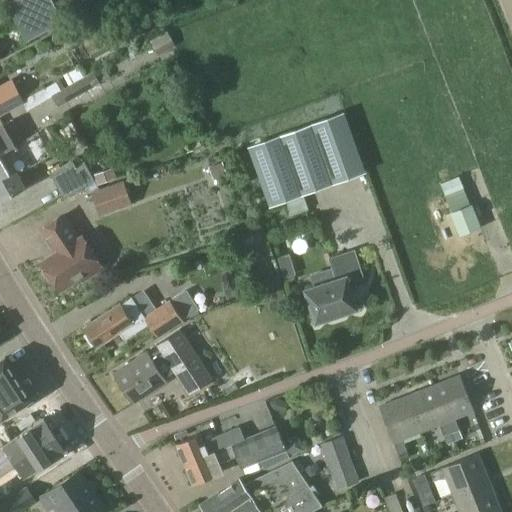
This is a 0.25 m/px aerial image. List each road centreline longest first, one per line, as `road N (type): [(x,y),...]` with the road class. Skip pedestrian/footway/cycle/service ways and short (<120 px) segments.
road 1 (residential): [(115,448),(476,315)]
road 2 (tertiary): [(115,448),(0,276)]
road 3 (unknown): [(339,367),(390,487)]
